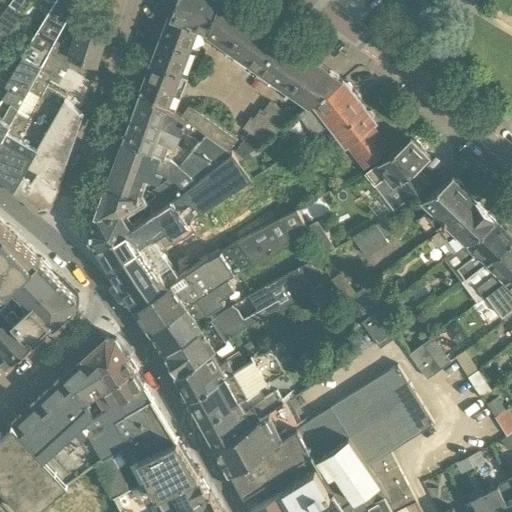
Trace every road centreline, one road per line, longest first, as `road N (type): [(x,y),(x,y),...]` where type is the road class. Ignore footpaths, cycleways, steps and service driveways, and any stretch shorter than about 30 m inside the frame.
road 1 (residential): [(137,0),(68,252),(113,304),(0,408)]
road 2 (tertiary): [(511,165),(305,0)]
